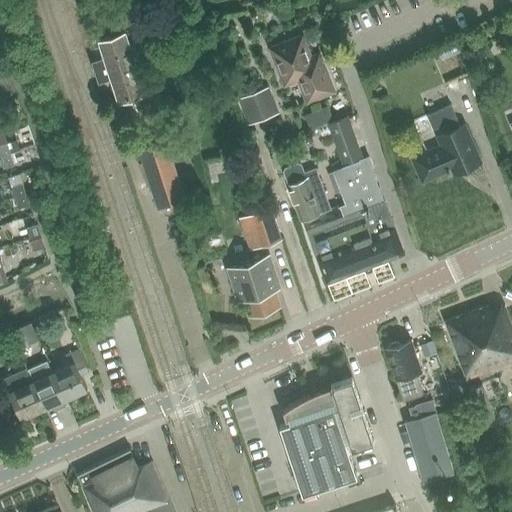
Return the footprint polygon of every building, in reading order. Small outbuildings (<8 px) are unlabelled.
[(106,57),(94,61),(100,78),(111,75),(119,99),(144,91),(125,32),(100,40),(106,57)] [(269,47),(283,83),(297,77),(305,100),(317,95),(331,90),(319,58),(310,61),(300,35),(269,47)] [(455,39),(437,47),(442,59),(460,51),(455,39)] [(377,64),(409,53),(407,46),(375,57),(377,64)] [(274,110),(263,88),(239,98),(250,121),(274,110)] [(441,144),(412,157),(420,176),(432,170),(434,175),(460,164),(462,168),(480,160),(464,124),(459,126),(456,118),(457,118),(451,103),(426,114),(433,129),(443,124),(446,131),(437,135),(440,141),(441,144)] [(328,105),(304,114),(310,127),(333,118),(328,105)] [(145,109),(136,112),(140,123),(149,120),(145,109)] [(348,115),(329,122),(343,161),(362,154),(348,115)] [(163,203),(185,196),(167,138),(140,147),(158,204),(163,203)] [(0,156),(0,157),(11,153),(8,143),(0,145),(0,156)] [(11,153),(0,157),(4,168),(15,164),(11,153)] [(340,205),(344,216),(308,229),(327,282),(404,252),(385,200),(379,202),(369,175),(375,173),(369,156),(345,165),(333,170),(345,203),(340,205)] [(299,219),(329,208),(323,192),(314,168),(300,173),(297,163),(280,169),(299,219)] [(15,197),(26,194),(23,183),(12,187),(15,197)] [(26,194),(15,197),(19,208),(30,205),(26,194)] [(261,205),(238,213),(248,243),(271,236),(261,205)] [(38,224),(36,224),(27,227),(30,238),(41,235),(38,224)] [(41,235),(30,238),(34,250),(45,247),(41,235)] [(252,259),(229,267),(234,282),(232,282),(237,297),(240,299),(243,298),(249,314),(267,308),(272,307),(280,304),(273,286),(279,284),(269,254),(252,259)] [(445,319),(466,378),(511,361),(511,323),(505,304),(490,309),(488,304),(445,319)] [(25,326),(10,332),(18,348),(32,341),(25,326)] [(389,347),(386,347),(400,389),(401,389),(404,399),(423,393),(416,371),(421,369),(413,345),(411,339),(401,343),(397,341),(390,343),(389,347)] [(432,340),(420,344),(425,356),(436,352),(432,340)] [(54,371),(66,398),(88,388),(81,374),(90,370),(80,348),(60,357),(64,366),(54,371)] [(66,398),(54,371),(49,360),(27,369),(32,380),(44,407),(66,398)] [(353,376),(332,383),(332,385),(340,407),(344,419),(345,423),(351,441),(353,448),(374,441),(365,412),(353,376)] [(44,407),(32,380),(10,390),(22,417),(44,407)] [(483,384),(470,389),(482,423),(496,418),(483,384)] [(287,408),(284,410),(288,424),(340,407),(332,385),(325,388),(319,390),(312,393),(305,396),(299,400),(293,404),(287,408)] [(436,410),(432,398),(416,403),(417,405),(410,407),(413,417),(436,410)] [(281,426),(280,426),(286,443),(300,486),(302,492),(303,493),(306,492),(325,486),(344,480),(357,475),(356,472),(349,450),(346,442),(351,441),(345,423),(344,419),(340,407),(288,424),(281,426)] [(406,419),(424,480),(453,471),(435,410),(406,419)] [(126,449),(78,473),(93,511),(174,511),(152,460),(138,466),(133,451),(126,449)]
